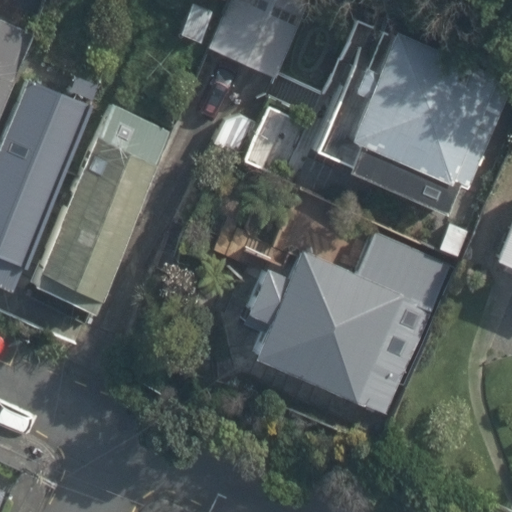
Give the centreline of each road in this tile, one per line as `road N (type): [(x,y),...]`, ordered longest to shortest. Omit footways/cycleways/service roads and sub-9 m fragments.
road 1 (residential): [(109,426),(312,511)]
road 2 (residential): [(0,373),(109,426)]
